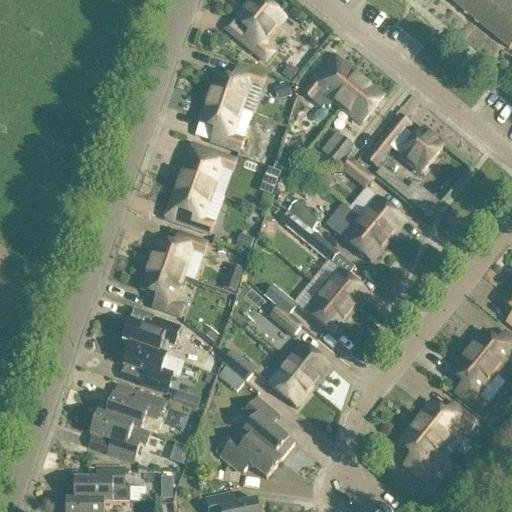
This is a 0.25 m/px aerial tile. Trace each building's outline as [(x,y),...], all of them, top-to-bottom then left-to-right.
[(241,45),(265,65),(273,54),(264,46),(285,21),(259,0),(255,0),(235,24),(249,36),(241,45)] [(457,0),(453,6),(471,21),(488,0),(457,0)] [(511,0),(488,0),(471,21),(491,37),(511,10),(511,0)] [(511,10),(491,37),(509,52),(511,47),(511,10)] [(342,111),(363,85),(341,67),(331,80),(323,73),(302,97),(323,113),(326,109),(329,112),(335,105),(342,111)] [(261,93),(265,80),(236,70),(232,83),(216,77),(207,103),(241,114),(249,90),(261,93)] [(292,85),(298,76),(292,71),(286,80),(292,85)] [(362,128),(383,102),(363,85),(342,111),(362,128)] [(291,100),(288,89),(279,92),(282,103),(291,100)] [(207,103),(199,128),(214,134),(210,146),(241,156),(254,119),(241,114),(207,103)] [(421,176),(443,151),(421,133),(414,141),(405,134),(410,128),(400,120),(365,161),(375,169),(390,151),(421,176)] [(343,142),(328,160),(338,168),(353,150),(343,142)] [(232,177),(236,164),(207,154),(203,166),(187,160),(178,186),(212,198),(221,173),(232,177)] [(365,191),(373,182),(350,163),(342,172),(365,191)] [(390,180),(381,173),(376,179),(385,187),(390,180)] [(278,186),(281,178),(269,174),(266,181),(278,186)] [(203,223),(212,198),(178,186),(170,211),(185,217),(181,229),(211,239),(215,227),(203,223)] [(387,245),(404,224),(378,202),(361,223),(387,245)] [(312,234),(319,225),(296,205),(288,214),(295,220),(312,234)] [(387,245),(361,223),(344,209),(327,230),(370,265),(387,245)] [(340,259),(341,257),(312,234),(295,220),(286,231),(333,268),(340,259)] [(248,236),(242,246),(256,255),(262,245),(248,236)] [(204,260),(208,248),(178,238),(174,249),(159,243),(150,269),(184,281),(193,256),(204,260)] [(340,259),(333,268),(340,275),(323,295),(350,318),(367,297),(348,281),(356,272),(340,259)] [(175,306),(184,281),(150,269),(141,295),(157,300),(152,312),(182,322),(186,310),(175,306)] [(235,269),(228,289),(227,292),(236,295),(244,273),(235,269)] [(278,310),(288,319),(296,309),(272,289),(264,299),(278,310)] [(511,293),(503,305),(511,312),(511,318),(507,325),(511,328),(511,293)] [(332,339),(350,318),(323,295),(305,317),(332,339)] [(300,329),(288,319),(278,310),(269,321),(291,339),(300,329)] [(175,351),(182,331),(155,321),(151,333),(131,326),(123,347),(131,349),(160,359),(164,347),(175,351)] [(511,358),(511,340),(505,335),(497,345),(484,334),(468,355),(495,377),(511,358)] [(313,391),(329,370),(303,348),(286,369),(313,391)] [(184,367),(160,359),(131,349),(124,370),(144,377),(140,388),(167,398),(174,378),(180,380),(184,367)] [(245,385),(255,373),(233,355),(223,367),(245,385)] [(478,399),(495,377),(468,355),(450,376),(463,386),(455,396),(479,416),(487,406),(478,399)] [(295,412),(313,391),(286,369),(269,390),(295,412)] [(113,400),(106,421),(105,421),(134,432),(159,440),(164,425),(158,424),(165,404),(138,395),(133,408),(113,400)] [(275,460),(289,443),(272,429),(280,419),(258,401),(244,417),(254,425),(245,435),(252,441),(275,460)] [(470,436),(478,426),(454,406),(446,416),(433,405),(415,427),(443,450),(461,428),(470,436)] [(105,421),(106,421),(98,418),(90,439),(111,447),(107,457),(135,467),(141,447),(130,443),(134,432),(105,421)] [(426,470),(443,450),(415,427),(399,447),(412,458),(404,469),(427,488),(435,478),(426,470)] [(281,465),(275,460),(252,441),(243,452),(234,444),(220,460),(243,479),(251,469),(267,482),(281,465)] [(126,493),(126,471),(97,471),(97,484),(76,483),(76,505),(75,505),(106,506),(131,507),(131,493),(126,493)] [(259,511),(258,504),(237,509),(234,496),(206,502),(208,511),(259,511)]
